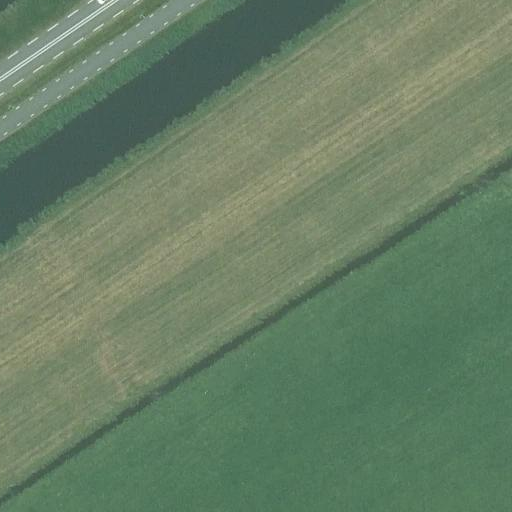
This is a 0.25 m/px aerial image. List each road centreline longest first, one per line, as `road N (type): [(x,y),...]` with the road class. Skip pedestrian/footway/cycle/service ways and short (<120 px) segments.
road 1 (unclassified): [(0,129),(188,0)]
road 2 (secondary): [(0,81),(118,0)]
